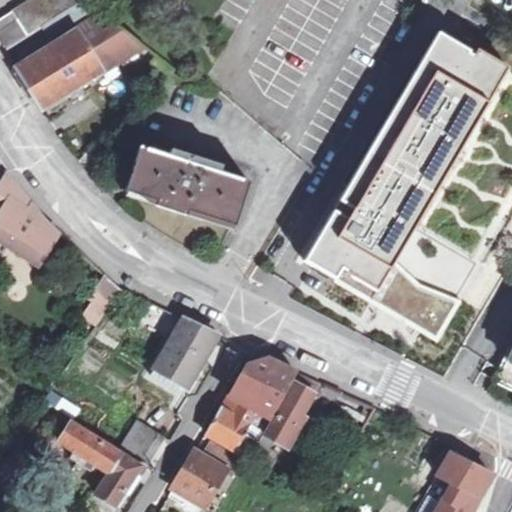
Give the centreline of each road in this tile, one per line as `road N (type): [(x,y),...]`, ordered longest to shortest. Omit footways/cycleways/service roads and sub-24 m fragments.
road 1 (residential): [(26,143),(109,241),(256,313)]
road 2 (residential): [(256,313),(511,438)]
road 3 (residential): [(141,511),(256,313)]
